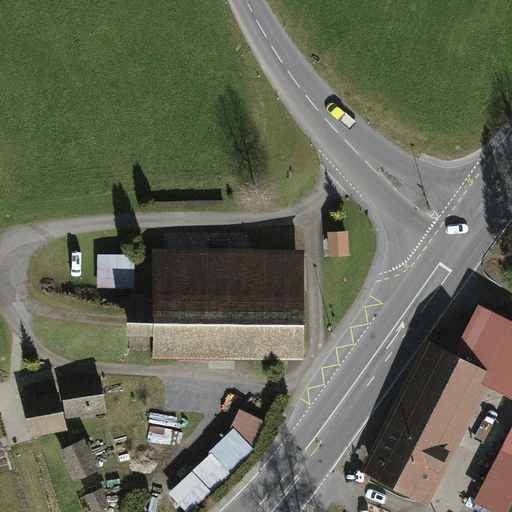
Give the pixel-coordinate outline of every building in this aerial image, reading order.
[(342,229),(324,232),(326,255),(345,253),(342,229)] [(309,252),(167,254),(168,356),(310,355),(309,252)] [(99,255),(99,286),(137,287),(138,255),(99,255)] [(431,346),(364,479),(428,508),(488,391),(511,402),(511,428),(501,452),(511,457),(511,328),(477,312),(454,355),(431,346)] [(94,386),(17,403),(27,444),(103,427),(94,386)] [(61,443),(75,477),(101,466),(86,433),(61,443)] [(209,456),(169,494),(185,511),(195,511),(231,479),(209,456)]
